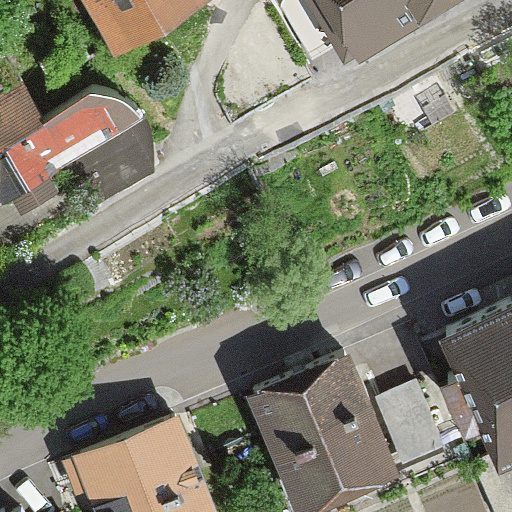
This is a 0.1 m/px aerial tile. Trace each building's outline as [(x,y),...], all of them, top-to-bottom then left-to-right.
[(81,0),(115,56),(211,0),(81,0)] [(302,0),(342,63),(356,54),(361,63),(462,0),(302,0)] [(0,64),(8,60),(0,45),(0,64)] [(0,97),(22,85),(8,60),(0,64),(0,97)] [(0,202),(12,196),(22,213),(58,192),(48,175),(139,120),(114,79),(44,121),(0,147),(0,202)] [(0,97),(0,147),(44,121),(22,85),(0,97)] [(511,293),(442,326),(498,449),(511,442),(511,293)] [(325,511),(398,481),(343,352),(253,390),(273,438),(304,511),(325,511)] [(417,380),(377,397),(407,469),(447,452),(417,380)] [(214,511),(175,414),(62,459),(76,495),(88,491),(95,511),(214,511)] [(511,511),(511,442),(498,449),(468,463),(491,511),(511,511)]
